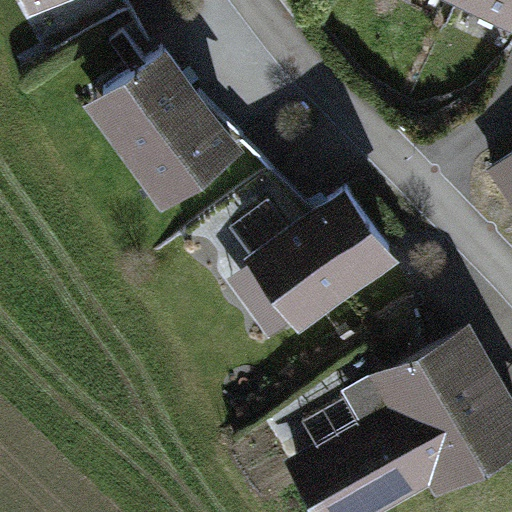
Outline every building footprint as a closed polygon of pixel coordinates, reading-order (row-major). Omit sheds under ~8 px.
[(511,0),(490,0),(511,10),(511,0)] [(132,65),(145,55),(123,25),(109,35),(132,65)] [(132,65),(103,86),(175,185),(244,133),(199,86),(195,89),(161,43),(145,55),(132,65)] [(511,152),(491,166),(511,197),(511,152)] [(347,184),(254,253),(297,310),(390,242),(347,184)] [(398,403),(297,460),(327,511),(351,511),(433,465),(440,478),(511,436),(511,408),(464,325),(381,373),(398,403)]
